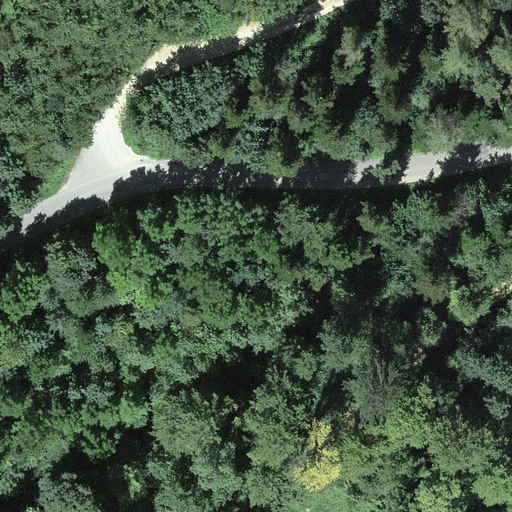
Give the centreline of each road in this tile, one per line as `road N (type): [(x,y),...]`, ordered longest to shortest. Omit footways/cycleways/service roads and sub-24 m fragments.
road 1 (tertiary): [(511,146),(383,171),(138,179),(0,239)]
road 2 (track): [(339,0),(129,89),(103,134),(105,189)]
road 3 (track): [(303,511),(329,447),(356,409),(511,280)]
